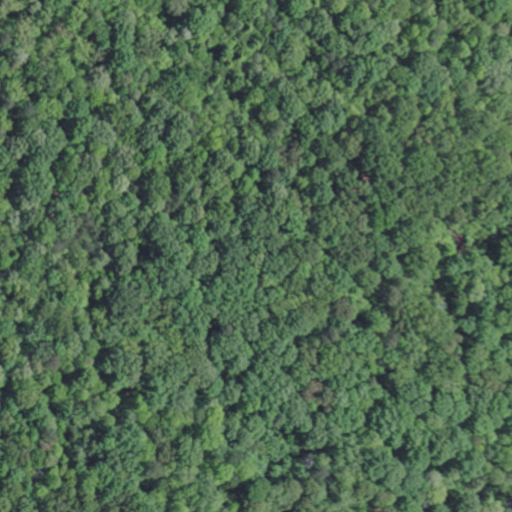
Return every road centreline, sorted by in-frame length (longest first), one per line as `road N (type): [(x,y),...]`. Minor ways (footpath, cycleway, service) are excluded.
road 1 (residential): [(51,372),(423,501),(511,472)]
road 2 (residential): [(51,372),(9,249),(20,147),(73,77),(197,0)]
road 3 (residential): [(87,511),(51,372)]
